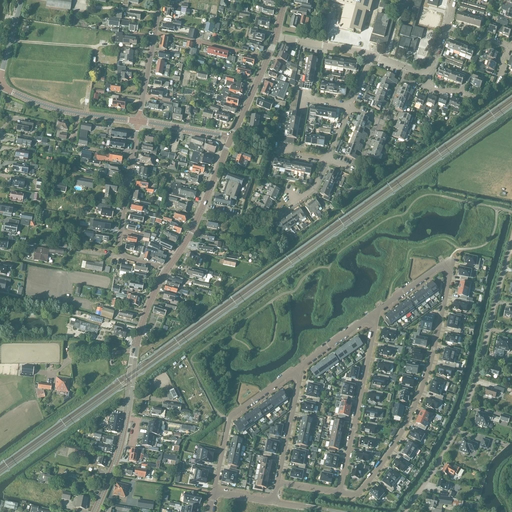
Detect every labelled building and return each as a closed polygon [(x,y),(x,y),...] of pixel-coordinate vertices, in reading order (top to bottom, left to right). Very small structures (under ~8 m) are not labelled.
[(71,10),(71,8),(72,0),(47,0),(47,6),(71,10)] [(331,0),(331,2),(345,6),(339,29),(350,31),(349,32),(352,33),(352,32),(354,33),(354,31),(361,33),(366,12),(370,13),(373,0),(331,0)] [(414,19),(413,22),(415,23),(416,19),(416,18),(417,18),(416,18),(417,19),(420,9),(419,9),(419,8),(421,3),(421,0),(428,0),(427,5),(437,7),(439,0),(412,0),(410,7),(406,6),(406,5),(403,15),(403,14),(414,17),(414,19)] [(504,0),(503,5),(511,8),(511,0),(508,0),(509,1),(504,0)] [(511,8),(503,5),(501,10),(507,12),(505,17),(511,19),(511,8)] [(165,13),(167,13),(166,15),(166,17),(172,18),(173,16),(173,14),(180,16),(183,14),(186,15),(186,13),(187,9),(181,8),(181,9),(166,6),(165,13)] [(273,15),(274,10),(267,9),(267,8),(260,6),(259,12),(273,15)] [(293,9),(292,14),(301,16),(306,17),(307,12),(310,13),(310,12),(312,12),(312,10),(311,10),(305,8),(301,8),(301,11),(293,9)] [(422,9),(417,24),(438,30),(442,15),(422,9)] [(140,20),(141,14),(127,12),(126,18),(140,20)] [(386,47),(392,27),(394,21),(389,20),(390,17),(378,14),(372,35),(369,42),(386,47)] [(462,23),(465,15),(459,14),(456,22),(462,23)] [(468,25),(470,17),(465,15),(462,23),(468,25)] [(292,17),(290,27),(296,28),(298,18),(292,17)] [(474,27),(476,18),(470,17),(468,25),(474,27)] [(491,24),(488,32),(495,35),(496,32),(499,33),(503,22),(504,19),(498,17),(497,20),(498,20),(496,26),(491,24)] [(256,21),(254,28),(257,29),(258,26),(269,28),(270,21),(260,18),(260,19),(256,18),(255,21),(256,21)] [(476,18),(474,27),(480,28),(482,22),(482,20),(476,18)] [(110,19),(109,26),(119,27),(119,26),(130,27),(129,31),(134,32),(134,30),(138,30),(138,25),(131,24),(131,22),(110,19)] [(415,23),(413,22),(413,25),(412,28),(403,26),(400,35),(404,37),(404,38),(402,38),(399,47),(408,50),(409,48),(416,50),(416,49),(415,49),(418,39),(421,39),(424,30),(415,27),(415,26),(415,23)] [(503,22),(499,33),(502,34),(502,35),(509,38),(511,29),(507,27),(508,24),(503,22)] [(213,33),(214,26),(207,25),(205,31),(213,33)] [(252,28),(251,34),(254,35),(253,40),(262,42),(263,42),(263,40),(264,41),(265,34),(258,33),(258,30),(252,28)] [(188,35),(187,38),(195,39),(197,30),(193,29),(191,35),(188,35)] [(116,33),(116,36),(119,36),(119,43),(123,44),(123,45),(130,46),(130,44),(136,45),(137,38),(122,36),(123,34),(116,33)] [(263,51),(264,46),(251,42),(250,45),(249,47),(255,49),(263,51)] [(457,44),(451,42),(450,43),(449,46),(447,51),(450,52),(450,50),(454,52),(457,44)] [(230,62),(232,57),(228,56),(229,52),(194,44),(191,56),(206,59),(208,54),(227,59),(226,61),(230,62)] [(460,54),(463,46),(457,44),(454,52),(460,54)] [(466,56),(469,48),(463,46),(460,54),(466,56)] [(289,57),(292,51),(282,47),(281,51),(280,51),(279,53),(289,57)] [(474,61),(476,55),(473,54),(475,51),(469,48),(466,56),(472,58),(471,60),(474,61)] [(121,54),(121,57),(133,58),(134,52),(132,52),(133,49),(127,49),(126,52),(126,55),(121,54)] [(494,63),(495,60),(496,61),(498,53),(490,50),(488,56),(484,54),(482,59),(488,62),(488,61),(494,63)] [(287,63),(289,57),(279,53),(279,55),(278,59),(287,63)] [(239,62),(243,63),(254,65),(255,59),(244,57),(244,58),(240,57),(239,62)] [(158,61),(157,68),(169,70),(170,66),(167,66),(167,68),(164,67),(165,62),(158,61)] [(497,64),(494,63),(488,61),(488,62),(487,66),(481,64),(479,68),(474,67),(473,70),(484,74),(485,71),(492,74),(493,71),(494,71),(497,64)] [(274,62),(270,69),(275,72),(278,73),(279,71),(279,70),(283,72),(284,71),(286,67),(274,62)] [(351,62),(350,70),(358,72),(359,67),(357,66),(358,63),(351,62)] [(132,78),(132,72),(125,72),(126,68),(120,67),(118,67),(117,75),(122,75),(122,80),(128,81),(129,78),(132,78)] [(250,76),(251,71),(237,67),(236,71),(241,72),(241,73),(242,73),(242,74),(250,76)] [(157,68),(156,75),(168,77),(169,70),(157,68)] [(437,71),(436,75),(438,76),(444,79),(447,71),(448,69),(445,68),(444,70),(441,69),(439,72),(437,71)] [(268,75),(275,78),(279,80),(279,79),(282,80),(283,76),(281,75),(277,74),(278,73),(270,70),(268,75)] [(450,81),(453,73),(447,71),(444,79),(450,81)] [(459,75),(456,83),(462,85),(463,81),(468,83),(470,77),(465,75),(466,75),(460,72),(459,75)] [(456,83),(459,75),(453,73),(450,81),(456,83)] [(474,73),(470,84),(473,85),(473,87),(480,89),(483,81),(483,79),(478,78),(479,75),(474,73)] [(383,79),(395,84),(397,84),(398,81),(394,80),(395,77),(388,74),(386,79),(384,79),(383,79)] [(303,83),(302,88),(305,89),(306,83),(309,83),(312,84),(313,84),(314,77),(306,76),(305,82),(303,82),(303,83)] [(223,77),(222,80),(226,81),(225,85),(230,86),(238,88),(238,89),(244,90),(245,85),(234,83),(233,83),(234,79),(227,77),(227,78),(223,77)] [(394,87),(395,84),(383,79),(381,85),(389,88),(390,85),(394,87)] [(284,100),(286,95),(289,85),(276,80),(275,83),(267,80),(261,93),(268,96),(269,95),(275,98),(276,97),(284,100)] [(327,93),(329,85),(328,85),(328,84),(322,83),(322,84),(320,92),(327,93)] [(121,93),(121,87),(106,84),(105,88),(111,89),(111,91),(121,93)] [(388,90),(389,88),(381,85),(379,90),(391,95),(392,92),(388,90)] [(223,88),(222,92),(229,94),(230,92),(232,92),(242,95),(244,90),(238,89),(238,88),(230,86),(229,90),(223,88)] [(398,91),(409,95),(412,89),(404,86),(403,89),(399,87),(398,91)] [(172,98),(163,96),(164,92),(160,92),(160,91),(153,90),(151,95),(159,97),(160,96),(163,97),(162,101),(170,103),(172,103),(173,99),(171,99),(172,98)] [(389,98),(391,95),(379,90),(377,96),(385,99),(386,97),(389,98)] [(407,101),(409,95),(398,91),(396,94),(401,95),(400,98),(407,101)] [(229,95),(222,93),(221,95),(223,96),(223,97),(218,96),(216,102),(221,103),(221,102),(238,107),(240,99),(229,96),(229,95)] [(428,100),(425,99),(426,98),(419,95),(416,104),(421,106),(419,110),(424,112),(427,104),(428,100)] [(427,104),(426,106),(432,108),(431,110),(435,112),(438,104),(440,100),(437,99),(437,98),(430,95),(428,100),(427,104)] [(440,100),(438,104),(444,106),(442,110),(443,110),(442,112),(443,112),(442,115),(445,116),(446,113),(449,106),(451,100),(448,99),(449,98),(441,95),(440,100)] [(125,109),(126,101),(118,100),(119,97),(111,96),(110,100),(114,100),(114,101),(113,101),(112,105),(113,106),(113,107),(125,109)] [(384,102),(385,99),(377,96),(376,99),(374,98),(373,101),(375,102),(386,106),(388,103),(384,102)] [(451,100),(449,106),(454,108),(453,112),(458,114),(462,102),(459,101),(459,100),(452,97),(451,100)] [(405,106),(407,101),(400,98),(399,100),(395,99),(393,102),(405,106)] [(259,99),(257,105),(269,110),(271,103),(259,99)] [(385,109),(386,106),(375,102),(373,108),(380,110),(381,108),(385,109)] [(403,112),(405,106),(393,102),(392,105),(396,106),(395,109),(403,112)] [(150,103),(149,109),(158,110),(162,111),(162,108),(163,106),(172,108),(173,104),(164,103),(164,105),(163,105),(150,103)] [(226,104),(222,103),(221,107),(224,108),(224,110),(235,113),(236,108),(225,104),(226,104)] [(182,120),(183,114),(184,111),(175,109),(174,113),(173,119),(182,120)] [(300,120),(301,114),(296,113),(296,110),(290,109),(289,115),(288,118),(300,120)] [(217,115),(213,114),(213,113),(204,111),(203,117),(212,119),(212,118),(216,119),(215,120),(227,123),(229,116),(217,113),(217,115)] [(401,113),(400,117),(404,118),(403,121),(413,125),(416,118),(413,117),(412,118),(401,113)] [(259,124),(260,117),(252,116),(251,122),(259,124)] [(359,122),(371,126),(372,123),(368,122),(369,119),(361,116),(359,122)] [(299,127),(299,124),(300,120),(288,118),(288,119),(289,119),(289,121),(291,122),(291,125),(299,127)] [(22,125),(19,124),(18,124),(16,131),(27,133),(30,133),(31,132),(32,129),(33,123),(27,122),(22,121),(22,125)] [(67,130),(69,124),(69,123),(57,121),(56,128),(67,130)] [(398,122),(397,125),(411,130),(413,125),(403,121),(402,123),(398,122)] [(262,124),(259,124),(251,122),(249,129),(258,130),(259,127),(261,127),(262,124)] [(370,130),(371,126),(359,122),(357,128),(365,131),(365,128),(370,130)] [(81,124),(80,134),(87,135),(87,131),(90,132),(91,125),(81,124)] [(397,125),(395,128),(399,129),(399,132),(406,135),(409,136),(411,130),(397,125)] [(364,133),(365,131),(357,128),(354,133),(366,138),(367,135),(364,133)] [(125,140),(126,133),(112,130),(110,137),(125,140)] [(297,139),(298,133),(290,131),(287,131),(286,137),(289,137),(288,138),(291,138),(295,139),(297,139)] [(378,140),(385,142),(387,137),(375,132),(374,135),(379,137),(378,140)] [(404,141),(406,135),(399,132),(398,135),(393,133),(392,136),(404,141)] [(365,141),(366,138),(354,133),(352,139),(360,142),(361,139),(365,141)] [(80,134),(78,145),(87,146),(88,139),(86,139),(87,135),(80,134)] [(152,143),(154,137),(145,135),(144,142),(152,143)] [(247,146),(249,139),(241,136),(238,145),(243,146),(243,145),(247,146)] [(319,138),(317,146),(324,147),(324,146),(327,147),(328,142),(325,141),(325,139),(322,139),(322,136),(319,136),(319,138)] [(30,147),(32,140),(18,137),(16,145),(17,145),(18,146),(20,146),(30,147)] [(192,138),(188,150),(196,153),(202,154),(203,150),(214,154),(216,149),(217,149),(217,148),(217,147),(217,145),(216,144),(215,144),(214,144),(213,144),(212,144),(212,142),(192,138)] [(359,144),(360,142),(352,139),(350,145),(362,149),(363,146),(359,144)] [(383,148),(385,142),(378,140),(377,142),(372,140),(371,143),(383,148)] [(124,150),(125,143),(110,141),(109,147),(124,150)] [(381,154),(383,148),(371,143),(370,147),(374,148),(373,151),(381,154)] [(156,157),(157,151),(152,150),(153,147),(143,145),(142,151),(149,153),(148,155),(151,156),(151,155),(155,155),(155,156),(156,157)] [(361,152),(362,149),(350,145),(348,150),(356,153),(357,151),(361,152)] [(355,156),(356,153),(348,150),(346,156),(358,161),(359,157),(355,156)] [(16,153),(15,157),(16,158),(16,159),(19,160),(19,161),(23,162),(27,162),(28,156),(28,155),(28,153),(16,151),(16,153)] [(91,153),(81,151),(80,159),(90,160),(91,153)] [(379,159),(381,154),(373,151),(373,153),(368,151),(367,155),(379,159)] [(200,154),(196,153),(193,152),(190,163),(197,165),(198,162),(210,166),(213,157),(204,155),(200,154)] [(250,162),(252,156),(243,153),(242,157),(238,156),(235,164),(242,166),(245,160),(250,162)] [(94,154),(93,160),(96,161),(105,163),(106,161),(113,162),(113,161),(121,162),(122,161),(123,161),(124,159),(123,158),(122,158),(122,157),(113,155),(110,154),(109,157),(106,157),(107,155),(97,154),(97,155),(95,154),(94,154)] [(145,164),(151,166),(152,162),(151,162),(152,158),(141,155),(140,161),(145,162),(145,164)] [(279,171),(279,169),(281,161),(275,160),(274,161),(272,160),(271,165),(273,166),(273,168),(276,169),(276,171),(279,171)] [(286,170),(287,160),(285,160),(284,161),(284,162),(281,161),(279,169),(285,170),(286,170)] [(293,163),(291,174),(291,175),(294,176),(294,172),(298,173),(300,163),(297,162),(296,163),(296,164),(293,163)] [(169,170),(176,171),(177,164),(172,163),(172,165),(170,165),(169,170)] [(30,175),(31,169),(28,169),(28,167),(13,165),(12,172),(27,175),(30,175)] [(193,168),(191,172),(198,174),(199,172),(203,173),(203,172),(204,172),(204,171),(204,170),(204,167),(193,165),(193,168)] [(306,166),(304,174),(310,175),(311,172),(314,172),(314,168),(312,168),(312,167),(306,166)] [(139,170),(137,177),(147,179),(148,170),(150,170),(150,168),(145,167),(145,169),(144,169),(144,171),(139,170)] [(341,175),(342,172),(335,169),(333,172),(331,171),(328,177),(338,181),(339,179),(337,178),(338,174),(341,175)] [(199,185),(201,178),(198,177),(189,176),(189,175),(185,174),(184,178),(188,178),(188,182),(195,183),(195,184),(199,185)] [(217,197),(215,205),(230,208),(232,200),(236,201),(237,199),(234,198),(239,186),(242,187),(244,180),(229,174),(226,181),(227,182),(222,195),(225,195),(224,199),(217,197)] [(337,184),(338,181),(328,177),(326,183),(333,186),(335,183),(337,184)] [(92,189),(93,185),(93,181),(74,178),(73,185),(92,189)] [(24,181),(12,179),(11,181),(10,181),(10,182),(10,183),(10,184),(10,185),(10,187),(23,189),(23,188),(26,189),(27,182),(24,181)] [(135,183),(135,186),(136,186),(136,187),(146,188),(145,190),(145,192),(153,194),(153,193),(153,191),(154,189),(147,188),(148,186),(148,183),(137,181),(136,183),(135,183)] [(65,193),(67,185),(55,183),(53,188),(53,191),(65,193)] [(331,192),(333,186),(326,183),(323,189),(331,192)] [(116,192),(117,186),(106,184),(105,191),(104,197),(104,198),(99,197),(98,203),(100,204),(105,205),(105,204),(106,204),(107,199),(106,198),(106,197),(111,198),(112,192),(116,192)] [(191,188),(188,188),(180,186),(171,184),(168,195),(185,200),(185,199),(183,199),(184,197),(194,199),(197,189),(191,188)] [(270,185),(267,191),(268,192),(277,196),(280,190),(281,191),(270,185)] [(333,193),(331,192),(323,189),(321,195),(325,196),(323,199),(329,201),(330,199),(328,197),(330,194),(332,195),(333,193)] [(150,207),(151,203),(140,201),(141,194),(133,192),(131,200),(139,202),(139,205),(150,207)] [(275,201),(277,196),(268,192),(265,197),(270,199),(273,201),(276,202),(275,201)] [(22,203),(23,195),(11,193),(10,199),(14,200),(14,201),(22,203)] [(40,202),(41,195),(33,194),(32,201),(40,202)] [(262,200),(261,202),(270,206),(273,201),(270,199),(265,197),(263,201),(262,200)] [(321,207),(316,200),(311,204),(317,212),(319,211),(317,210),(321,207)] [(187,213),(190,205),(179,202),(177,208),(182,210),(182,211),(187,213)] [(261,202),(258,207),(264,210),(269,212),(268,212),(270,206),(261,202)] [(96,204),(95,208),(97,209),(97,212),(100,212),(100,216),(112,218),(112,216),(113,215),(113,213),(112,213),(113,211),(109,210),(110,207),(106,206),(96,204)] [(317,212),(311,204),(306,208),(311,215),(313,213),(314,215),(315,214),(318,218),(320,217),(318,214),(317,212)] [(0,212),(12,215),(13,207),(0,205),(0,212)] [(131,206),(130,208),(131,209),(131,210),(144,213),(143,216),(152,218),(155,218),(156,215),(153,215),(153,214),(146,213),(147,211),(142,211),(142,210),(143,207),(139,206),(132,205),(131,205),(131,206)] [(294,212),(301,221),(306,218),(304,215),(300,209),(294,212)] [(299,223),(301,221),(294,212),(289,216),(294,223),(298,221),(299,223)] [(185,222),(186,221),(186,220),(186,219),(187,216),(175,213),(173,219),(185,222)] [(142,223),(143,220),(144,217),(130,214),(129,220),(142,223)] [(294,223),(289,216),(285,220),(291,228),(293,227),(292,225),(294,223)] [(293,236),(294,235),(290,229),(291,228),(285,220),(284,218),(281,220),(281,221),(282,222),(280,223),(279,222),(280,224),(278,226),(282,232),(284,230),(285,231),(287,229),(288,230),(289,230),(293,236)] [(221,226),(222,221),(214,219),(212,222),(208,221),(206,228),(216,230),(217,225),(221,226)] [(19,222),(9,220),(9,225),(6,224),(5,227),(4,227),(3,231),(4,231),(4,232),(11,233),(11,235),(15,236),(15,234),(16,234),(17,227),(18,227),(19,222)] [(109,231),(111,223),(91,220),(89,230),(92,231),(102,233),(102,230),(109,231)] [(178,225),(171,223),(166,221),(165,226),(169,227),(169,226),(174,227),(172,231),(180,234),(180,233),(181,233),(182,231),(181,230),(182,227),(178,226),(178,225)] [(140,232),(140,230),(136,229),(136,226),(128,224),(127,230),(138,232),(140,232)] [(153,228),(150,236),(155,238),(159,230),(153,228)] [(93,232),(85,231),(84,238),(92,239),(92,242),(95,243),(96,240),(108,242),(108,236),(96,234),(96,232),(93,232)] [(176,243),(178,237),(165,232),(164,237),(169,239),(168,240),(176,243)] [(200,239),(202,240),(214,243),(215,237),(203,234),(202,236),(201,235),(200,236),(200,239)] [(0,248),(7,250),(8,250),(9,245),(11,245),(12,242),(13,238),(9,238),(8,242),(0,240),(0,248)] [(151,242),(149,246),(159,250),(160,248),(160,247),(170,252),(171,251),(172,250),(173,248),(172,247),(173,246),(161,241),(159,246),(151,242)] [(125,247),(125,248),(125,249),(125,250),(133,252),(133,251),(141,253),(140,253),(143,254),(145,248),(142,248),(138,247),(137,247),(134,246),(127,244),(126,246),(125,247)] [(197,245),(196,249),(197,250),(198,250),(197,251),(213,254),(215,254),(216,249),(217,249),(220,250),(221,246),(214,245),(209,244),(208,247),(204,246),(204,245),(198,244),(197,245)] [(163,265),(166,256),(163,255),(163,254),(160,253),(160,251),(147,247),(144,260),(148,261),(149,257),(155,259),(154,259),(157,260),(157,263),(163,265)] [(55,249),(54,251),(37,249),(35,261),(49,263),(50,255),(63,257),(64,250),(55,249)] [(199,267),(201,261),(200,260),(200,259),(197,258),(194,257),(194,256),(186,253),(183,263),(191,266),(192,264),(194,265),(199,267)] [(467,267),(475,269),(475,266),(479,267),(481,259),(472,258),(473,257),(469,256),(469,257),(466,256),(466,257),(466,258),(465,260),(465,261),(466,261),(465,264),(467,264),(467,267)] [(235,268),(235,265),(236,262),(224,259),(223,265),(235,268)] [(103,265),(103,262),(100,262),(99,263),(95,262),(94,264),(86,262),(83,262),(81,268),(93,271),(93,272),(95,273),(95,271),(102,272),(103,265)] [(4,266),(0,264),(0,274),(6,275),(8,270),(12,271),(14,265),(4,263),(4,266)] [(135,267),(134,271),(138,272),(139,272),(139,271),(142,272),(147,273),(148,268),(147,268),(147,267),(140,266),(135,265),(135,267)] [(187,271),(187,274),(188,275),(187,276),(197,278),(202,279),(203,275),(206,276),(207,274),(212,276),(213,273),(198,269),(197,272),(189,270),(189,271),(187,271)] [(460,269),(459,273),(459,274),(460,274),(459,276),(462,277),(461,278),(461,280),(467,281),(468,279),(468,278),(469,278),(471,271),(460,269)] [(138,273),(138,272),(134,271),(133,277),(145,280),(146,275),(138,273)] [(0,291),(4,292),(5,287),(9,288),(10,283),(11,280),(1,278),(0,281),(0,291)] [(179,285),(177,284),(167,281),(166,285),(178,289),(179,287),(179,285)] [(459,290),(468,292),(470,292),(472,283),(470,283),(464,281),(463,284),(460,284),(459,290)] [(129,284),(128,286),(128,287),(129,288),(129,289),(142,291),(143,285),(130,282),(130,283),(129,283),(129,284)] [(432,283),(427,286),(434,296),(439,293),(432,283)] [(185,295),(187,296),(188,292),(178,289),(166,285),(164,290),(176,294),(175,296),(180,298),(181,294),(185,295)] [(428,287),(423,290),(430,299),(434,296),(427,286),(427,287),(428,287)] [(423,290),(419,293),(425,302),(426,302),(425,301),(429,298),(430,299),(423,290)] [(470,292),(468,292),(459,290),(458,296),(461,297),(460,299),(466,301),(467,298),(469,298),(470,292)] [(164,296),(163,299),(171,301),(170,304),(177,307),(179,302),(174,301),(175,296),(165,293),(164,296)] [(419,293),(415,296),(421,305),(425,302),(419,293)] [(116,294),(116,297),(127,300),(128,300),(130,300),(132,301),(131,304),(132,304),(132,305),(135,306),(138,306),(140,299),(137,298),(134,298),(134,297),(131,296),(129,296),(128,295),(127,296),(116,294)] [(415,296),(410,300),(416,309),(421,305),(415,296)] [(462,311),(467,312),(469,302),(462,300),(461,303),(455,302),(454,304),(453,307),(454,307),(453,309),(457,310),(456,311),(461,312),(462,311)] [(408,301),(404,304),(410,313),(415,310),(408,301)] [(95,315),(100,316),(100,317),(112,320),(114,311),(110,310),(110,308),(105,307),(105,308),(103,308),(103,305),(98,304),(95,315)] [(404,304),(399,308),(406,316),(410,313),(404,304)] [(164,316),(166,310),(155,306),(153,313),(164,316)] [(399,308),(395,311),(401,319),(406,316),(399,308)] [(126,313),(120,311),(118,317),(131,320),(133,315),(129,314),(129,312),(126,312),(126,313)] [(395,311),(391,314),(397,323),(401,319),(395,311)] [(397,323),(391,314),(386,317),(388,320),(385,322),(389,327),(396,322),(397,323)] [(449,321),(449,322),(461,325),(462,319),(465,320),(466,316),(458,314),(457,317),(457,318),(455,317),(450,316),(450,317),(450,318),(449,321)] [(102,324),(103,319),(90,315),(89,320),(102,324)] [(432,325),(433,321),(432,321),(432,320),(433,320),(434,316),(428,315),(424,318),(424,319),(423,319),(422,321),(421,328),(423,328),(422,330),(428,331),(428,329),(431,330),(432,326),(433,325),(432,325)] [(73,328),(97,334),(99,326),(70,319),(69,325),(74,326),(73,328)] [(449,323),(448,323),(449,323),(448,326),(448,327),(448,328),(455,329),(454,330),(454,332),(460,334),(461,330),(460,330),(461,325),(449,322),(449,323)] [(115,325),(114,329),(116,330),(115,336),(125,339),(126,335),(127,331),(123,330),(121,330),(122,326),(115,325)] [(396,334),(396,330),(390,329),(390,332),(383,330),(383,333),(382,333),(382,336),(382,338),(385,339),(385,340),(390,341),(390,340),(393,340),(395,333),(396,334)] [(446,341),(446,342),(457,344),(458,337),(457,337),(457,336),(457,334),(451,332),(451,335),(448,335),(448,338),(447,337),(447,339),(446,341)] [(420,334),(413,333),(412,337),(414,337),(413,340),(416,340),(415,345),(426,348),(428,340),(419,338),(420,334)] [(511,346),(511,340),(499,337),(498,337),(496,349),(509,352),(510,348),(511,348),(511,346)] [(353,341),(358,348),(363,345),(357,338),(353,341)] [(348,344),(354,352),(358,348),(353,341),(348,344)] [(344,347),(349,355),(354,352),(348,344),(344,347)] [(392,357),(394,350),(395,350),(395,347),(388,345),(388,349),(381,347),(381,349),(380,349),(380,353),(379,355),(383,355),(383,356),(387,357),(387,356),(392,357)] [(349,355),(344,347),(340,350),(345,358),(349,355)] [(445,355),(444,355),(455,358),(456,353),(459,353),(460,350),(454,348),(453,351),(446,350),(446,351),(445,351),(445,354),(445,355)] [(421,351),(413,349),(412,355),(413,355),(412,359),(422,361),(423,354),(420,354),(420,351),(421,351)] [(340,361),(345,358),(340,350),(335,354),(340,361)] [(329,358),(334,366),(338,362),(333,355),(329,358)] [(444,355),(444,356),(444,357),(443,360),(443,361),(450,363),(450,364),(449,366),(455,368),(456,364),(455,364),(457,358),(455,358),(444,355)] [(324,361),(329,369),(334,366),(329,358),(324,361)] [(412,361),(406,360),(405,364),(407,364),(406,368),(408,368),(407,373),(411,374),(411,373),(417,374),(419,366),(412,365),(412,361)] [(329,369),(324,361),(320,365),(325,372),(329,369)] [(386,364),(383,364),(379,363),(379,365),(378,368),(378,370),(381,371),(381,372),(386,373),(386,372),(389,373),(390,368),(391,366),(393,366),(393,363),(386,361),(386,364)] [(315,368),(321,375),(325,372),(320,365),(315,368)] [(22,366),(21,374),(33,376),(34,368),(22,366)] [(446,369),(440,367),(439,369),(438,372),(438,374),(441,375),(441,376),(446,378),(446,376),(450,378),(452,371),(454,371),(455,368),(449,366),(447,366),(446,369)] [(494,366),(493,369),(489,367),(486,375),(493,377),(493,375),(498,376),(499,373),(500,374),(501,374),(502,373),(503,371),(502,369),(501,369),(500,368),(494,366)] [(316,378),(321,375),(315,368),(311,371),(316,378)] [(351,382),(352,379),(357,380),(357,376),(358,376),(358,374),(359,370),(352,368),(350,378),(346,377),(345,381),(351,382)] [(402,383),(402,386),(413,388),(414,383),(413,383),(413,380),(411,379),(412,377),(403,375),(401,383),(402,383)] [(385,387),(386,380),(388,381),(389,377),(382,376),(381,379),(377,378),(375,377),(374,379),(373,383),(373,385),(377,386),(377,387),(381,387),(381,386),(385,387)] [(68,392),(69,381),(70,379),(56,377),(55,388),(56,387),(55,391),(68,392)] [(354,392),(354,390),(355,386),(351,385),(351,382),(345,381),(345,383),(345,384),(343,383),(341,389),(354,392)] [(441,381),(441,383),(440,384),(436,382),(434,381),(433,382),(433,383),(432,386),(432,387),(442,391),(443,391),(445,386),(448,387),(449,384),(441,381)] [(320,393),(321,388),(324,388),(325,385),(317,383),(316,386),(309,385),(308,391),(320,393)] [(436,395),(436,396),(435,398),(436,398),(442,400),(443,397),(440,396),(442,391),(432,387),(431,388),(430,391),(430,393),(436,395)] [(491,400),(494,401),(497,392),(503,394),(504,390),(495,387),(494,390),(487,388),(484,395),(489,397),(492,398),(491,400)] [(402,392),(399,402),(407,403),(407,401),(408,401),(410,396),(408,396),(409,394),(407,393),(408,389),(402,388),(401,392),(402,392)] [(174,389),(168,392),(169,394),(172,399),(172,400),(178,398),(174,389)] [(348,400),(348,397),(352,398),(353,394),(354,392),(341,389),(340,395),(342,396),(341,399),(348,400)] [(308,391),(307,396),(314,398),(313,401),(319,402),(320,399),(319,399),(320,393),(308,391)] [(282,392),(277,395),(283,404),(288,401),(287,400),(290,398),(286,393),(283,395),(282,392)] [(369,396),(368,399),(368,401),(371,402),(371,403),(376,404),(376,403),(380,403),(381,396),(382,397),(383,393),(377,392),(376,395),(370,393),(369,396)] [(277,395),(273,399),(279,407),(283,404),(277,395)] [(429,408),(434,410),(434,409),(437,410),(440,404),(440,403),(442,404),(443,401),(442,400),(436,398),(435,401),(429,399),(428,401),(427,404),(426,406),(429,407),(429,408)] [(273,399),(268,402),(275,411),(279,407),(273,399)] [(340,402),(339,409),(350,411),(351,405),(348,404),(349,401),(342,400),(342,403),(340,402)] [(308,412),(314,413),(316,403),(307,401),(307,404),(304,403),(304,406),(303,406),(302,410),(305,411),(304,412),(308,413),(308,412)] [(268,402),(264,405),(270,414),(275,411),(268,402)] [(162,409),(180,412),(181,406),(163,403),(162,409)] [(394,403),(392,408),(395,409),(394,417),(401,419),(403,408),(399,407),(400,404),(394,403)] [(264,405),(259,408),(266,417),(270,414),(264,405)] [(381,412),(382,409),(375,407),(374,410),(368,409),(367,411),(367,412),(367,414),(366,416),(370,417),(369,418),(374,419),(375,418),(378,419),(379,412),(381,412)] [(152,409),(151,410),(151,412),(152,413),(151,415),(164,417),(164,414),(160,414),(161,410),(153,409),(152,409)] [(258,409),(253,413),(259,422),(264,418),(258,409)] [(350,411),(339,409),(338,415),(339,415),(339,418),(345,419),(345,416),(349,417),(350,411)] [(419,418),(427,422),(429,423),(433,414),(426,411),(424,414),(421,412),(419,418)] [(259,422),(253,413),(249,416),(255,425),(254,423),(258,420),(259,422)] [(474,424),(487,428),(490,421),(492,422),(492,421),(494,417),(484,414),(483,414),(478,413),(474,424)] [(110,416),(106,432),(117,434),(121,418),(110,416)] [(249,416),(244,419),(251,428),(255,425),(249,416)] [(312,426),(314,420),(312,420),(313,417),(307,416),(306,419),(303,418),(302,424),(312,426)] [(342,420),(336,418),(335,421),(334,421),(333,427),(343,429),(344,423),(341,423),(342,420)] [(427,422),(419,418),(416,424),(419,425),(418,428),(425,431),(426,428),(425,427),(427,422)] [(240,421),(239,422),(246,431),(250,428),(251,428),(244,419),(240,422),(240,421)] [(148,423),(148,428),(160,431),(161,425),(164,426),(164,423),(156,421),(155,424),(148,423)] [(246,431),(239,422),(235,425),(237,428),(235,430),(238,435),(241,433),(242,434),(246,431)] [(370,423),(369,426),(367,426),(363,425),(362,427),(361,430),(362,430),(361,432),(374,435),(375,428),(376,428),(377,425),(370,423)] [(276,429),(274,428),(273,432),(275,432),(274,435),(270,434),(269,438),(275,439),(276,436),(280,437),(281,433),(282,431),(283,427),(276,425),(276,429)] [(423,434),(424,432),(418,429),(417,431),(417,432),(415,431),(413,433),(412,434),(411,436),(411,437),(420,442),(424,436),(422,435),(423,434)] [(105,437),(101,436),(101,434),(95,433),(94,437),(100,439),(101,438),(104,439),(103,439),(103,442),(103,443),(105,444),(114,446),(116,439),(107,437),(105,437)] [(243,446),(244,441),(243,440),(243,438),(237,436),(237,439),(234,439),(232,444),(243,446)] [(375,441),(376,438),(369,437),(368,440),(361,438),(361,441),(361,443),(360,443),(360,446),(363,446),(363,447),(368,448),(368,447),(374,449),(375,441)] [(268,441),(266,440),(265,446),(277,449),(278,447),(279,443),(275,442),(275,439),(269,438),(268,441)] [(489,441),(483,439),(480,447),(487,449),(489,441)] [(299,440),(298,445),(300,446),(300,449),(306,450),(307,447),(308,447),(309,442),(299,440)] [(463,440),(460,451),(463,452),(463,453),(464,454),(465,453),(468,454),(470,450),(475,451),(477,444),(463,440)] [(155,443),(142,441),(141,446),(148,447),(148,450),(158,452),(158,449),(156,448),(157,443),(155,443)] [(335,453),(336,450),(338,450),(340,445),(329,442),(328,448),(329,448),(329,451),(335,453)] [(103,452),(112,454),(113,447),(99,444),(96,443),(96,444),(92,443),(91,448),(95,448),(95,449),(99,449),(103,450),(103,452)] [(409,444),(405,449),(415,455),(420,447),(413,443),(411,445),(409,444)] [(212,458),(213,452),(204,450),(205,447),(199,446),(198,449),(201,450),(199,455),(212,458)] [(277,449),(265,446),(263,455),(271,457),(272,454),(276,455),(277,451),(277,449)] [(415,455),(405,449),(402,454),(405,456),(403,459),(409,462),(410,459),(412,460),(415,455)] [(85,452),(75,450),(74,457),(84,459),(87,459),(88,453),(85,452)] [(130,456),(143,458),(146,459),(148,459),(148,456),(143,455),(144,451),(138,450),(138,451),(131,450),(130,456)] [(308,454),(309,451),(302,450),(302,453),(295,451),(294,453),(294,456),(293,457),(304,459),(306,460),(307,454),(308,454)] [(372,456),(373,452),(366,451),(365,454),(358,452),(358,454),(357,457),(357,460),(360,460),(360,461),(365,462),(365,461),(369,462),(370,455),(372,456)] [(332,453),(326,452),(325,455),(328,456),(327,461),(337,463),(338,458),(331,456),(332,453)] [(210,464),(212,458),(199,455),(198,461),(196,460),(195,464),(201,465),(202,462),(210,464)] [(271,467),(272,462),(269,461),(270,458),(264,457),(263,460),(262,460),(261,465),(271,467)] [(304,459),(293,457),(292,463),(299,465),(299,468),(305,469),(306,466),(305,465),(306,460),(304,459)] [(106,460),(99,458),(98,458),(97,459),(97,461),(97,462),(98,462),(97,465),(104,467),(106,460)] [(400,470),(403,472),(407,466),(408,467),(410,464),(408,463),(404,460),(403,463),(397,459),(396,461),(394,464),(393,466),(396,468),(395,469),(399,471),(400,470)] [(236,470),(237,467),(238,468),(239,462),(229,460),(228,466),(231,466),(230,469),(232,469),(233,470),(236,470)] [(320,469),(328,471),(329,468),(336,469),(337,463),(327,461),(324,461),(323,466),(321,466),(320,469)] [(364,469),(365,466),(358,464),(357,468),(354,467),(353,469),(352,475),(351,478),(359,479),(360,476),(361,476),(362,471),(361,471),(361,469),(364,469)] [(455,466),(453,469),(446,465),(441,472),(444,473),(446,475),(449,477),(453,476),(455,474),(457,476),(461,469),(455,466)] [(195,470),(194,476),(206,478),(207,472),(198,471),(199,468),(199,467),(193,466),(192,469),(195,470)] [(301,480),(303,473),(304,473),(305,469),(299,468),(298,470),(298,471),(293,470),(292,473),(291,474),(291,476),(291,477),(301,480)] [(122,469),(121,475),(131,477),(131,476),(135,476),(145,478),(145,475),(149,476),(150,472),(135,469),(134,474),(132,473),(132,470),(122,469)] [(235,479),(236,474),(240,475),(241,471),(236,470),(233,470),(232,473),(225,471),(225,472),(225,473),(224,476),(224,477),(235,479)] [(322,474),(321,481),(331,484),(331,483),(332,479),(332,476),(331,476),(331,475),(331,473),(323,471),(323,473),(322,474)] [(392,474),(390,473),(389,474),(387,476),(387,477),(386,477),(396,485),(400,480),(403,483),(405,480),(397,474),(395,476),(392,474)] [(43,482),(53,484),(54,477),(45,475),(44,475),(40,474),(39,481),(43,482)] [(93,483),(100,485),(101,478),(94,476),(92,476),(90,483),(93,483)] [(206,478),(194,476),(192,481),(190,481),(189,484),(195,485),(196,482),(205,484),(206,478)] [(237,479),(235,479),(224,477),(223,478),(224,478),(223,481),(223,482),(236,485),(237,479)] [(396,485),(386,477),(386,478),(385,478),(386,479),(384,481),(383,481),(384,481),(383,482),(389,487),(387,489),(392,493),(394,490),(393,489),(396,485)] [(437,488),(448,491),(449,483),(439,480),(437,488)] [(267,483),(256,481),(255,486),(254,489),(263,491),(263,488),(266,489),(267,483)] [(113,495),(125,497),(125,494),(126,494),(127,488),(128,489),(128,486),(116,483),(113,495)] [(382,493),(384,491),(379,487),(378,489),(377,489),(375,488),(374,490),(373,489),(373,490),(372,490),(371,492),(370,493),(372,495),(371,495),(375,498),(375,497),(379,501),(384,495),(382,493)] [(200,496),(185,493),(183,503),(198,506),(200,496)] [(86,509),(87,507),(86,506),(87,499),(78,497),(76,508),(85,510),(85,509),(86,509)] [(459,500),(453,499),(452,499),(439,497),(438,504),(451,506),(452,506),(458,507),(459,500)] [(427,498),(426,503),(432,504),(431,508),(432,509),(431,511),(441,511),(442,510),(436,509),(437,504),(438,500),(437,500),(435,500),(427,498)] [(154,503),(138,500),(137,508),(150,510),(153,510),(154,503)]
